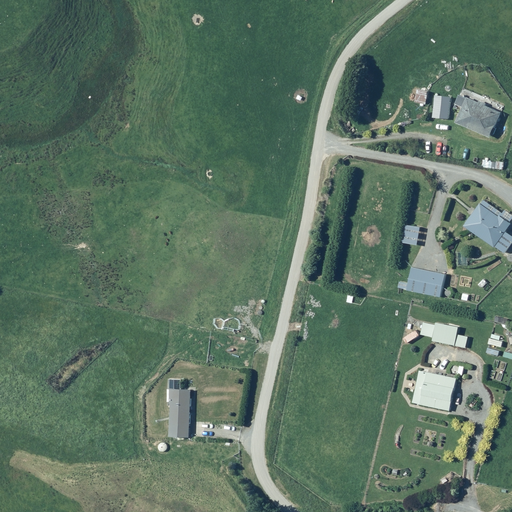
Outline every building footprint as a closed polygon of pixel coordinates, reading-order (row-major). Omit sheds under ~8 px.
[(502,114),(459,95),(455,105),(463,109),(457,123),(491,138),(502,114)] [(511,224),(511,223),(481,204),(463,227),(495,248),(511,224)] [(466,250),(456,250),(456,267),(466,267),(466,250)] [(440,299),(445,275),(411,268),(406,290),(440,299)] [(456,288),(458,276),(451,275),(448,287),(456,288)] [(487,344),(488,344),(502,348),(504,341),(495,338),(496,333),(490,332),(487,344)] [(489,347),(487,352),(498,356),(500,351),(489,347)] [(419,370),(412,403),(450,411),(457,378),(419,370)] [(191,391),(180,390),(167,390),(167,403),(171,403),(170,437),(189,438),(191,391)]
